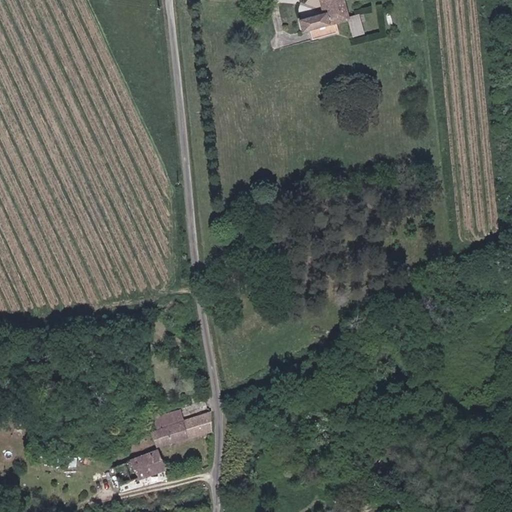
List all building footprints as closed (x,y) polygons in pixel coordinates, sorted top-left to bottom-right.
[(335,23),(347,20),(345,12),(343,3),(341,0),(320,0),(324,13),(299,19),(302,31),(310,29),(313,38),(337,32),(335,23)] [(152,417),(153,428),(180,420),(177,410),(152,417)] [(211,431),(209,412),(180,420),(153,428),(149,429),(153,440),(160,438),(162,444),(211,431)] [(165,472),(157,453),(129,464),(140,483),(165,472)] [(61,464),(77,465),(78,456),(62,455),(61,464)]
